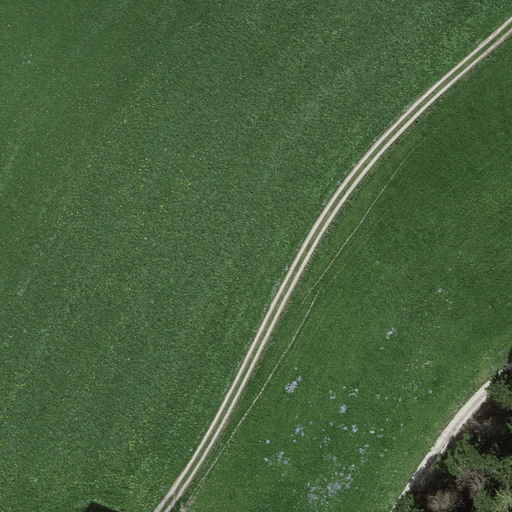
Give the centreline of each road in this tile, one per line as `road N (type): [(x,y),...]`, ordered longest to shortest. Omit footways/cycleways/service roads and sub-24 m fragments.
road 1 (track): [(511,23),(386,140),(303,250),(219,430),(167,511)]
road 2 (track): [(511,368),(491,382),(397,511)]
